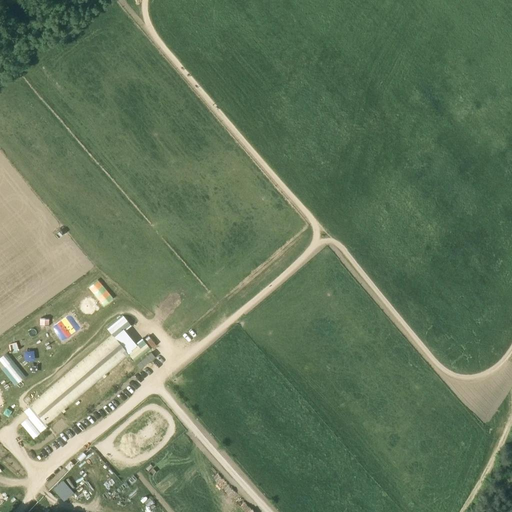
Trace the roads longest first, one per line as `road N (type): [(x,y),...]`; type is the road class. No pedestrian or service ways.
road 1 (track): [(507,361),(481,381),(446,375),(333,244),(317,241),(154,382)]
road 2 (track): [(317,241),(312,223),(148,31),(144,0)]
road 3 (track): [(268,511),(154,382)]
road 4 (track): [(511,353),(504,434),(462,511)]
